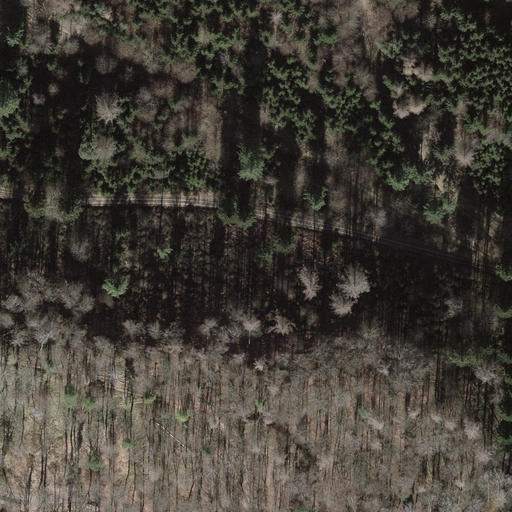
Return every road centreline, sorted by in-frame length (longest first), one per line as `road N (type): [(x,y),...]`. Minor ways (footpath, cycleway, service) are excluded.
road 1 (track): [(511,264),(234,110),(7,0)]
road 2 (track): [(511,273),(153,201),(53,200),(0,187)]
road 3 (track): [(363,0),(365,43),(386,104),(432,168),(511,246)]
road 4 (track): [(0,494),(100,499),(138,511)]
